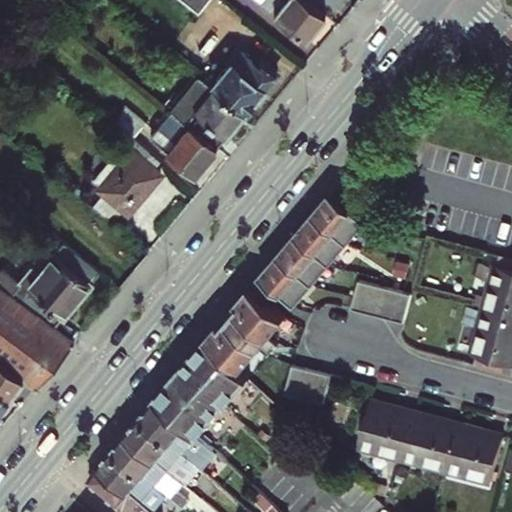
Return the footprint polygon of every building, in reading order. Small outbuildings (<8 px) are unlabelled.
[(260,0),(308,38),(328,13),(310,0),(260,0)] [(42,43),(59,23),(49,15),(32,35),(42,43)] [(237,46),(226,59),(229,62),(212,83),(246,111),(278,72),(261,57),(257,63),(237,46)] [(212,83),(201,75),(172,109),(190,123),(217,145),(246,111),(212,83)] [(115,120),(131,133),(134,135),(146,121),(127,105),(115,120)] [(196,172),(217,145),(190,123),(178,137),(163,124),(153,136),(196,172)] [(134,135),(131,133),(125,141),(126,143),(96,179),(103,186),(101,189),(105,193),(125,209),(130,213),(156,180),(151,176),(158,168),(157,167),(145,157),(152,149),(134,135)] [(157,167),(163,159),(152,149),(145,157),(157,167)] [(151,176),(156,180),(163,172),(158,168),(151,176)] [(223,321),(209,337),(242,368),(261,346),(270,354),(279,343),(270,335),(288,315),(276,305),(285,295),(296,304),(369,220),(334,190),(239,301),(242,304),(225,323),(223,321)] [(125,209),(105,193),(94,206),(115,222),(125,209)] [(5,267),(0,273),(0,282),(57,325),(102,271),(66,242),(41,272),(35,267),(23,282),(5,267)] [(507,350),(511,351),(511,267),(498,264),(475,354),(504,361),(507,350)] [(360,277),(352,306),(404,321),(412,292),(360,277)] [(0,358),(25,377),(37,386),(76,339),(57,325),(0,282),(0,358)] [(199,434),(252,377),(242,368),(209,337),(158,397),(199,434)] [(475,354),(472,363),(511,373),(511,351),(507,350),(504,361),(475,354)] [(25,377),(0,358),(0,388),(10,396),(25,377)] [(335,375),(295,364),(287,393),(327,404),(335,375)] [(0,409),(10,396),(0,388),(0,409)] [(158,397),(143,414),(203,467),(210,460),(205,457),(214,447),(199,434),(158,397)] [(361,444),(445,466),(448,467),(493,479),(501,449),(491,447),(494,433),(460,424),(456,437),(445,434),(449,421),(414,412),(411,425),(400,422),(404,409),(372,401),(361,444)] [(411,425),(414,412),(404,409),(400,422),(411,425)] [(203,467),(143,414),(128,432),(186,481),(188,484),(203,467)] [(456,437),(460,424),(449,421),(445,434),(456,437)] [(186,481),(128,432),(115,447),(170,494),(185,507),(190,501),(178,490),(186,481)] [(505,437),(494,433),(491,447),(501,449),(505,437)] [(170,494),(115,447),(102,462),(139,495),(156,509),(170,494)] [(139,495),(102,462),(90,477),(120,504),(129,495),(134,500),(139,495)] [(126,509),(134,500),(129,495),(120,504),(126,509)] [(134,500),(126,509),(129,511),(159,511),(156,509),(139,495),(134,500)] [(285,511),(266,495),(259,502),(269,511),(268,511),(285,511)]
